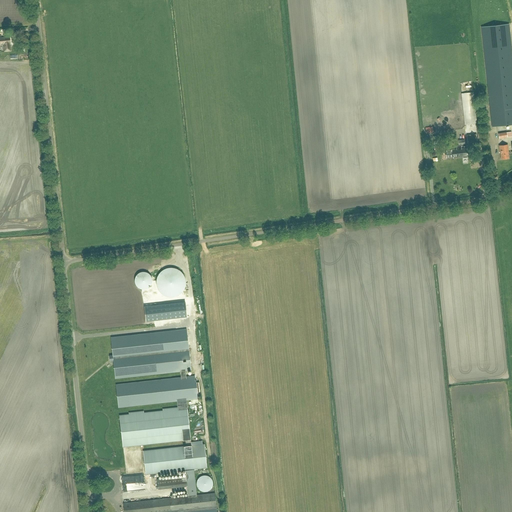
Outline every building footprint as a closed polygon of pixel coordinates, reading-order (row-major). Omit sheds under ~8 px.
[(492,127),(511,124),(511,54),(509,24),(481,27),(492,127)] [(0,44),(3,45),(4,52),(10,51),(10,45),(10,37),(0,37),(0,44)] [(476,123),(473,92),(461,93),(464,125),(476,123)] [(467,143),(477,142),(476,134),(466,135),(467,143)] [(461,145),(456,146),(456,149),(457,157),(462,157),(463,157),(466,157),(466,156),(467,156),(466,148),(462,149),(461,145)] [(501,159),(509,159),(508,152),(507,145),(499,146),(500,153),(501,159)] [(446,150),(445,150),(446,158),(453,157),(453,158),(457,157),(456,149),(451,150),(450,146),(445,146),(446,150)] [(185,302),(144,306),(146,322),(187,317),(185,302)] [(111,355),(112,361),(113,360),(115,379),(180,371),(181,377),(116,385),(118,408),(177,401),(177,407),(162,409),(163,410),(144,413),(143,411),(129,413),(129,414),(119,415),(123,447),(185,440),(186,446),(143,451),(145,474),(185,470),(185,476),(157,479),(158,489),(187,486),(188,496),(123,503),(124,511),(216,511),(215,493),(196,495),(194,469),(207,468),(204,444),(202,444),(201,441),(191,442),(186,400),(197,399),(196,392),(200,392),(199,382),(195,383),(195,376),(186,377),(185,371),(191,370),(186,329),(111,337),(113,356),(111,356),(111,355)]
